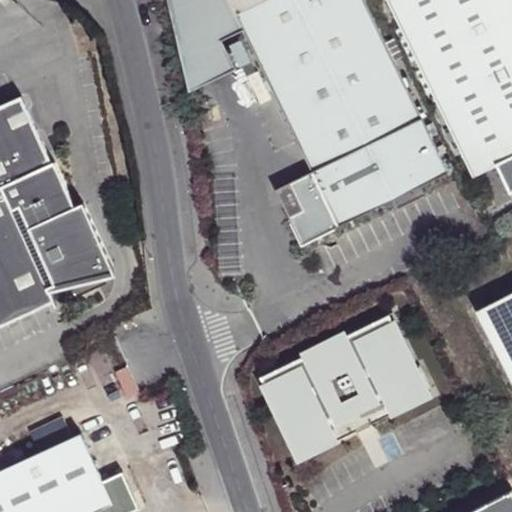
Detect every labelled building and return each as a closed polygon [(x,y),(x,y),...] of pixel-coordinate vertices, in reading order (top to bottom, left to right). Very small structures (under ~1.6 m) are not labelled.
[(364,0),(227,0),(338,227),(449,174),(364,0)] [(511,0),(386,0),(471,176),(494,166),(508,192),(511,190),(511,0)] [(0,329),(62,301),(59,294),(127,277),(92,205),(83,209),(62,163),(59,164),(27,96),(0,108),(0,329)] [(511,288),(473,309),(511,385),(511,288)] [(385,313),(258,378),(300,460),(427,395),(424,389),(429,387),(417,365),(413,367),(385,313)] [(86,435),(0,475),(0,511),(138,511),(142,504),(128,474),(108,483),(86,435)] [(511,511),(511,495),(508,489),(462,511),(511,511)]
